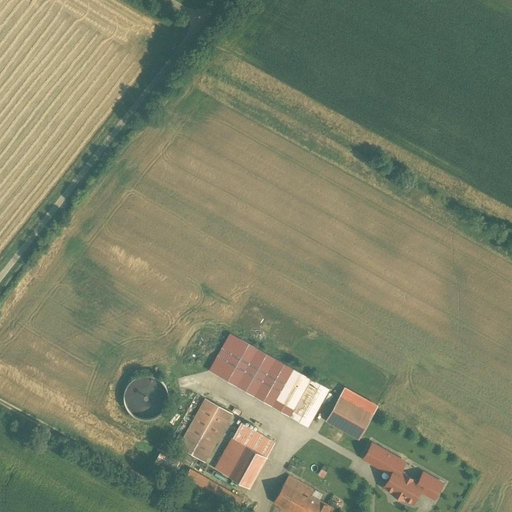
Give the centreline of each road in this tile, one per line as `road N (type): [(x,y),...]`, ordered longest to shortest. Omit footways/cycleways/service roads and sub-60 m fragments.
road 1 (unclassified): [(203,22),(0,280)]
road 2 (track): [(136,474),(0,398)]
